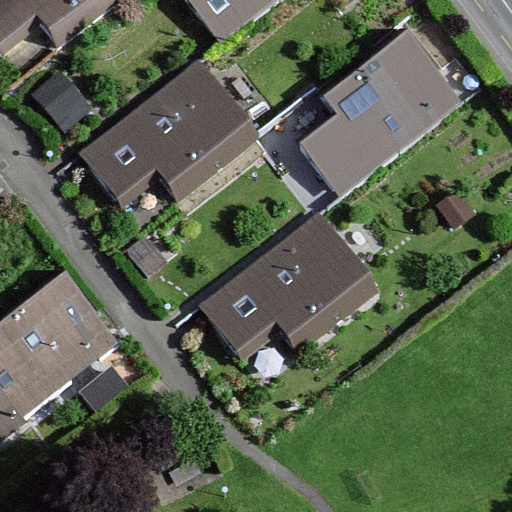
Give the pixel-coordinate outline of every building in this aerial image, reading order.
[(0,0),(0,53),(38,23),(59,50),(123,0),(0,0)] [(183,0),(213,38),(262,0),(183,0)] [(397,32),(318,93),(339,120),(301,150),(332,190),(449,99),(397,32)] [(157,177),(178,203),(257,142),(204,75),(88,167),(119,206),(157,177)] [(81,104),(60,78),(36,99),(58,124),(81,104)] [(276,329),(297,355),(376,294),(323,227),(207,319),(238,358),(276,329)] [(0,438),(20,424),(10,411),(106,338),(56,273),(0,316),(0,438)]
